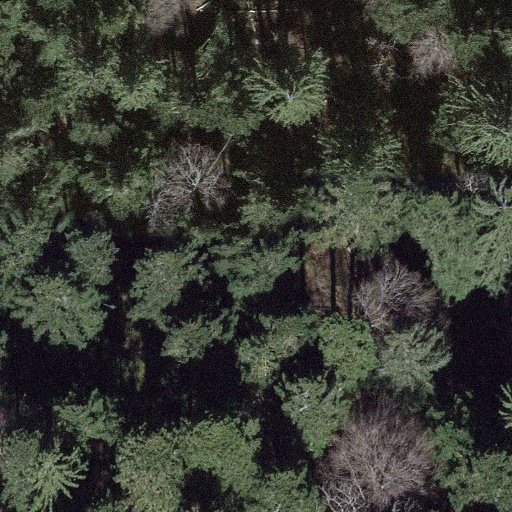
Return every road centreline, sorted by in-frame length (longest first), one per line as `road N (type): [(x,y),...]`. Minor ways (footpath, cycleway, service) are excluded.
road 1 (track): [(0,107),(134,205),(235,266),(440,369),(511,392)]
road 2 (track): [(369,511),(511,446)]
